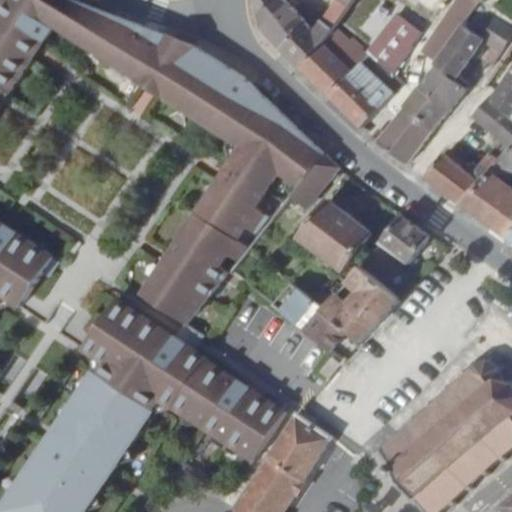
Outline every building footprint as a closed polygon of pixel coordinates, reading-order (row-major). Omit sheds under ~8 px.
[(1,0),(0,2),(0,105),(57,23),(143,79),(173,34),(80,0),(1,0)] [(282,0),(259,0),(263,26),(266,32),(282,47),(307,23),(289,5),(282,0)] [(354,0),(338,0),(323,21),(332,28),(354,0)] [(467,26),(480,6),(471,0),(461,0),(438,35),(441,38),(453,45),(467,26)] [(476,32),(467,26),(453,45),(440,63),(424,85),(452,109),(453,110),(469,91),(458,81),(461,77),(483,42),(501,55),(511,37),(511,29),(490,13),(476,32)] [(348,42),(332,28),(322,41),(355,71),(333,96),(363,125),(394,89),(383,80),(391,69),(420,33),(398,14),(365,49),(368,51),(361,60),(344,46),(348,42)] [(322,41),(332,28),(323,21),(315,29),(307,23),(282,47),(302,66),(322,41)] [(143,79),(161,92),(194,42),(173,34),(143,79)] [(352,37),(348,42),(344,46),(361,60),(368,51),(365,49),(352,37)] [(453,45),(441,38),(430,55),(440,63),(453,45)] [(355,71),(322,41),(302,66),(333,96),(355,71)] [(214,224),(247,249),(248,250),(291,197),(327,153),(250,78),(194,42),(161,92),(243,146),(190,225),(143,293),(146,295),(159,304),(214,224)] [(383,80),(394,89),(402,79),(391,69),(383,80)] [(511,74),(497,96),(494,100),(511,114),(511,74)] [(458,81),(469,91),(472,86),(461,77),(458,81)] [(452,109),(424,85),(407,106),(435,130),(452,109)] [(497,96),(495,93),(478,117),(502,136),(511,123),(511,114),(494,100),(497,96)] [(435,130),(407,106),(388,133),(381,141),(392,150),(410,163),(435,130)] [(505,139),(498,148),(509,156),(511,153),(511,123),(502,136),(505,139)] [(382,127),(375,137),(381,141),(388,133),(382,127)] [(447,153),(428,177),(465,205),(509,156),(498,148),(476,175),(447,153)] [(451,148),(447,153),(476,175),(480,170),(451,148)] [(327,153),(291,197),(305,208),(340,166),(327,153)] [(511,153),(509,156),(465,205),(511,238),(511,237),(511,192),(504,185),(511,176),(511,153)] [(328,202),(302,236),(344,268),(370,234),(328,202)] [(409,265),(433,235),(400,210),(361,264),(384,283),(402,260),(409,265)] [(0,288),(2,290),(23,304),(55,254),(0,218),(0,288)] [(323,310),(347,330),(362,342),(400,296),(384,283),(361,264),(346,282),(359,293),(348,307),(334,296),(323,310)] [(325,285),(312,301),(323,310),(334,296),(344,284),(336,277),(328,287),(325,285)] [(306,330),(315,337),(331,350),(347,330),(323,310),(312,301),(290,284),(275,305),(298,324),(305,315),(313,322),(306,330)] [(178,334),(152,317),(139,308),(120,295),(86,347),(98,356),(158,396),(159,394),(174,404),(175,402),(256,457),(288,409),(178,334)] [(156,310),(159,304),(146,295),(139,308),(152,317),(156,310)] [(398,477),(402,476),(417,495),(414,497),(418,502),(420,500),(429,511),(441,511),(451,504),(454,505),(457,503),(454,501),(468,488),(471,490),(474,488),(471,485),(485,473),(487,475),(491,472),(489,469),(500,459),(502,462),(506,458),(504,455),(511,448),(511,381),(505,378),(503,371),(507,368),(503,364),(500,366),(496,364),(491,361),(491,357),(486,355),(485,360),(482,360),(478,362),(474,358),(470,361),(473,365),(467,369),(464,366),(461,369),(465,372),(451,385),(448,382),(445,385),(448,388),(435,401),(432,398),(428,401),(432,405),(418,417),(415,414),(412,417),(415,420),(403,432),(400,429),(397,433),(399,436),(387,447),(384,444),(381,447),(384,451),(382,454),(384,458),(386,456),(392,463),(390,466),(389,469),(391,472),(393,474),(395,476),(398,477)] [(84,511),(158,396),(98,356),(0,499),(0,506),(8,511),(84,511)] [(331,356),(321,369),(331,377),(340,364),(331,356)] [(316,391),(316,378),(290,378),(290,391),(316,391)] [(299,409),(236,503),(249,511),(278,511),(298,485),(334,435),(302,411),(299,409)] [(511,511),(511,496),(502,505),(508,511),(511,511)] [(373,497),(364,509),(368,511),(376,511),(382,504),(373,497)]
